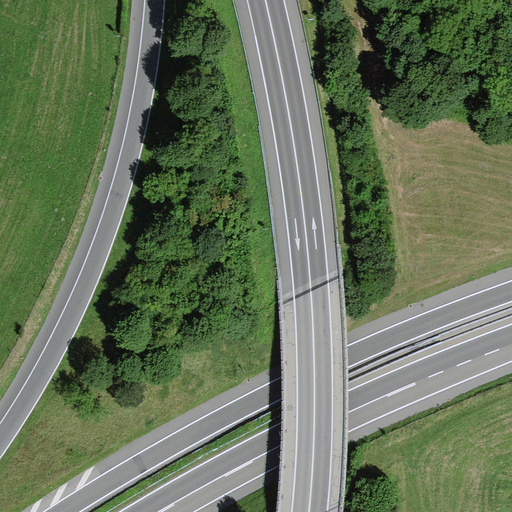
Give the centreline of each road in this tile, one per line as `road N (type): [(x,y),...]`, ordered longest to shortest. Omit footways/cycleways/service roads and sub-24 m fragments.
road 1 (trunk): [(309,511),(313,316),(293,143),(265,0)]
road 2 (motorway): [(511,291),(314,371),(62,511)]
road 3 (motorway): [(150,36),(128,159),(90,273),(61,340),(0,440)]
road 4 (trunk): [(139,511),(294,427),(511,334)]
